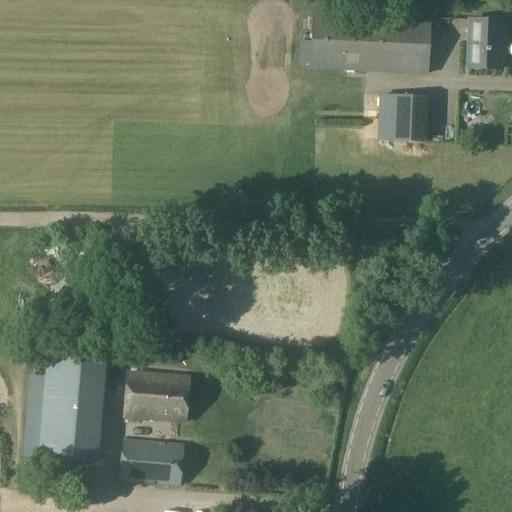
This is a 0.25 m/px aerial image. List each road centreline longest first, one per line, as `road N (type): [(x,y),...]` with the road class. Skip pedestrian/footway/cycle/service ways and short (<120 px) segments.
road 1 (track): [(494,228),(0,222)]
road 2 (tertiary): [(352,511),(370,402),(394,344),(511,212)]
